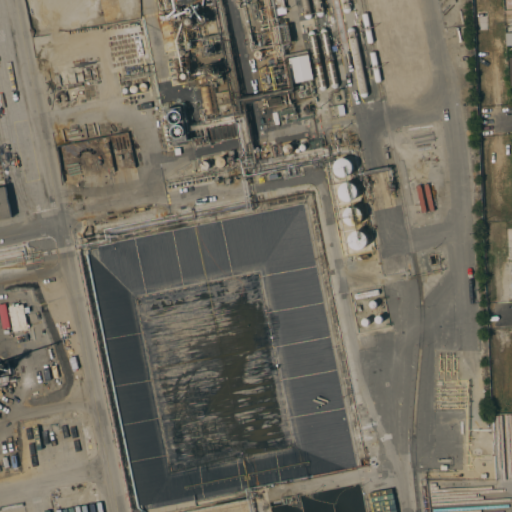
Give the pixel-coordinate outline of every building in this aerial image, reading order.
[(283,0),(285,7),(286,13),(278,14),(278,13),(277,14),(276,8),(278,8),(276,0),(283,0)] [(309,0),(312,12),(312,15),(312,17),(310,18),(308,19),(307,19),(305,17),(304,14),(301,0),(309,0)] [(321,0),(324,10),(324,12),(323,15),(322,16),(320,16),(317,15),(316,12),(313,0),(321,0)] [(350,10),(349,11),(347,11),(345,10),(343,9),(341,0),(349,0),(351,8),(350,10)] [(205,23),(204,23),(202,23),(201,22),(200,21),(200,19),(200,17),(201,16),(202,15),(204,15),(206,16),(207,17),(207,18),(208,19),(207,21),(206,22),(205,23)] [(191,25),(189,25),(188,24),(188,23),(187,21),(188,20),(188,19),(190,18),(191,17),(192,18),(194,18),(195,20),(195,22),(195,23),(194,24),(193,25),(191,25)] [(292,41),(285,42),(281,26),(288,24),(292,41)] [(348,30),(349,28),(351,27),(353,27),(355,28),(355,30),(369,91),(368,93),(366,95),(364,96),(362,95),(360,94),(348,32),(348,30)] [(320,30),(321,29),(322,28),(323,28),(325,28),(326,28),(327,29),(328,31),(338,84),(338,86),(337,87),(335,88),(334,88),(332,87),(332,86),(331,84),(320,32),(320,30)] [(326,86),(326,88),(325,89),(324,90),(323,90),(321,90),(320,89),(319,88),(319,86),(308,35),(308,33),(309,31),(310,31),(311,30),(314,30),(315,32),(316,33),(326,86)] [(258,58),(257,58),(255,57),(255,56),(254,54),(255,53),(256,52),(257,51),(259,50),(260,51),(261,52),(262,53),(262,54),(262,56),(261,57),(260,58),(258,58)] [(289,61),(289,58),(308,54),(313,78),(291,83),(292,87),(264,93),(258,67),(289,61)] [(200,86),(209,84),(214,113),(206,114),(200,86)] [(216,93),(229,90),(233,110),(220,113),(216,93)] [(269,107),(267,100),(281,97),(283,104),(269,107)] [(167,109),(181,106),(188,140),(185,141),(185,140),(173,142),(167,109)] [(212,140),(209,128),(236,123),(238,135),(212,140)] [(288,153),(286,152),(285,152),(284,150),(284,149),(284,147),(284,146),(285,145),(286,144),(288,143),(289,143),(291,144),(292,145),(293,146),(293,147),(293,149),(293,150),(292,152),(290,152),(289,153),(288,153)] [(220,167),(218,166),(217,165),(216,163),(216,161),(216,160),(217,159),(218,158),(220,157),(221,157),(223,157),(225,158),(226,160),(226,161),(226,163),(225,165),(224,166),(222,167),(220,167)] [(350,159),(334,159),(335,177),(351,176),(350,159)] [(206,170),(204,169),(203,169),(202,168),(201,167),(201,165),(202,163),(202,162),(204,161),(205,161),(207,161),(208,162),(209,163),(210,163),(210,165),(210,166),(209,168),(208,169),(207,169),(206,170)] [(0,187),(5,186),(12,217),(0,219),(0,187)] [(378,289),(379,290),(380,291),(380,293),(379,294),(356,299),(355,297),(354,296),(354,295),(355,293),(378,289)] [(28,328),(14,331),(9,307),(24,304),(28,328)] [(379,323),(377,322),(376,321),(375,320),(375,319),(376,317),(377,316),(378,315),(379,315),(381,316),(382,317),(383,318),(383,319),(382,321),(381,322),(380,323),(379,323)]
